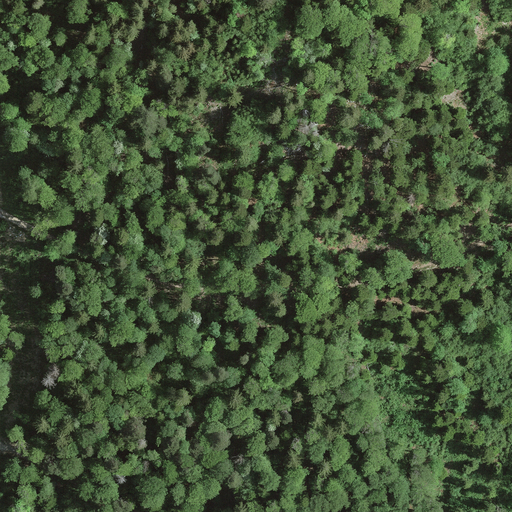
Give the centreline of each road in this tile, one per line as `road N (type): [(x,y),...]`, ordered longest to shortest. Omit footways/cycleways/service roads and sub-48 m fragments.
road 1 (track): [(511,226),(418,266),(340,287),(255,287),(183,285),(0,217)]
road 2 (track): [(0,441),(128,511)]
